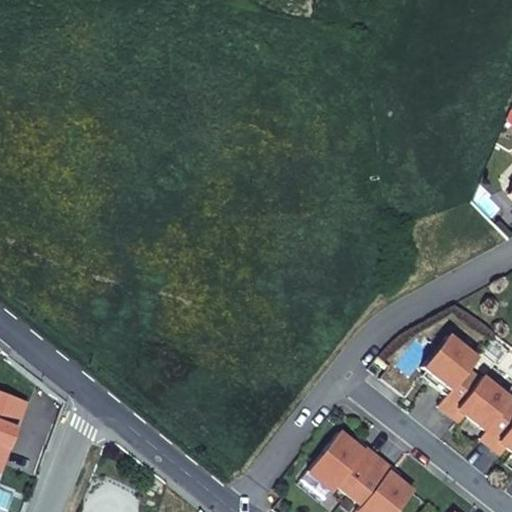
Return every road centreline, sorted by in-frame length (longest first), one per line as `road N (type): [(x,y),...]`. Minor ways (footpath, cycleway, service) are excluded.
road 1 (residential): [(342,367),(511,507)]
road 2 (residential): [(342,367),(384,311),(511,243)]
road 3 (residential): [(233,511),(342,367)]
road 4 (tertiary): [(233,511),(106,409)]
road 5 (tertiary): [(106,409),(0,319)]
